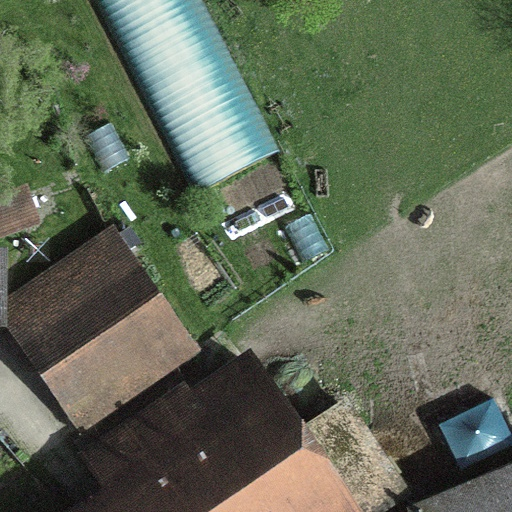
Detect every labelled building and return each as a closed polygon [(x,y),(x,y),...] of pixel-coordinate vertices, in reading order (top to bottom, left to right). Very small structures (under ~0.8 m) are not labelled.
[(201,0),(95,0),(193,204),(280,163),(201,0)] [(0,233),(32,222),(22,194),(0,201),(0,233)] [(90,423),(190,354),(110,239),(10,308),(90,423)] [(298,436),(248,363),(194,400),(187,389),(85,457),(119,508),(113,511),(318,511),(382,469),(341,407),(298,436)] [(511,511),(511,472),(414,511),(511,511)]
